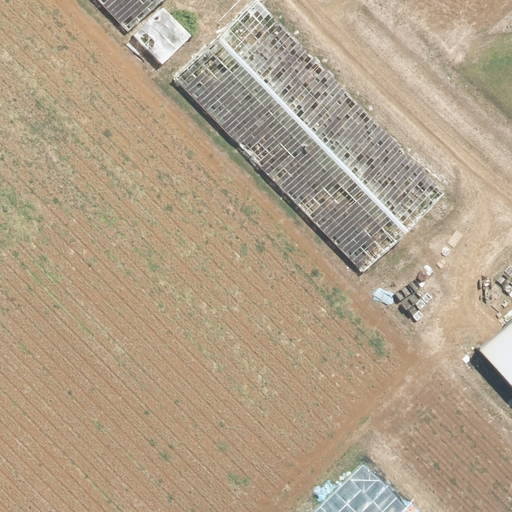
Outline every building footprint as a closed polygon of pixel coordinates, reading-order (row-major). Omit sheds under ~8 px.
[(162,0),(91,0),(126,35),(162,0)] [(444,196),(256,4),(174,84),(362,276),(444,196)] [(162,11),(132,42),(160,70),(190,39),(162,11)] [(511,322),(477,355),(511,393),(511,322)] [(406,511),(362,467),(316,511),(406,511)]
